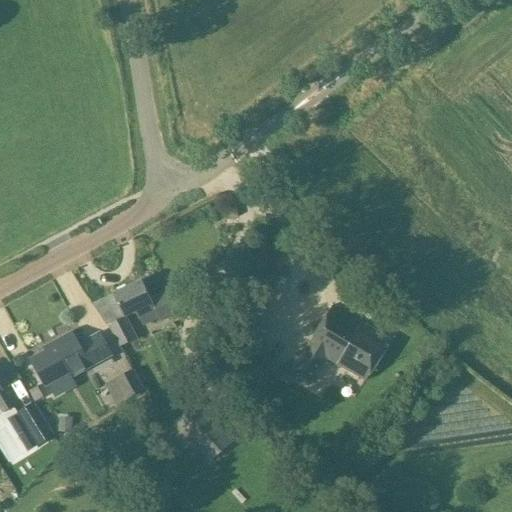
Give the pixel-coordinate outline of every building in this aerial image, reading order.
[(91,184),(93,187),(109,179),(108,175),(116,171),(94,129),(77,139),(68,124),(51,133),(59,148),(61,147),(83,188),(91,184)] [(0,189),(0,200),(15,229),(29,221),(28,218),(34,215),(27,202),(43,194),(25,159),(9,168),(16,181),(0,189)] [(0,234),(1,236),(15,229),(0,200),(0,234)] [(140,282),(113,294),(92,305),(107,327),(137,312),(144,326),(158,319),(161,323),(186,312),(174,287),(149,299),(140,282)] [(365,383),(391,341),(333,306),(291,374),(310,386),(326,359),(365,383)] [(79,346),(72,334),(53,344),(55,348),(31,362),(45,387),(69,374),(71,378),(111,356),(100,335),(79,346)] [(145,391),(134,370),(105,384),(116,406),(145,391)] [(1,372),(0,372),(0,410),(2,414),(15,407),(5,392),(11,388),(1,372)] [(17,414),(37,446),(54,436),(34,403),(17,414)] [(233,443),(197,403),(174,424),(210,463),(233,443)]
